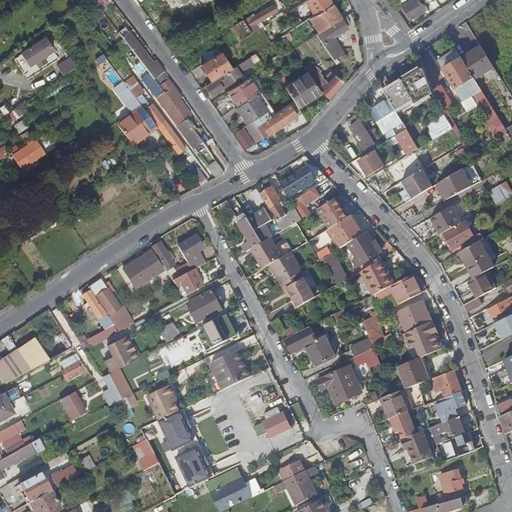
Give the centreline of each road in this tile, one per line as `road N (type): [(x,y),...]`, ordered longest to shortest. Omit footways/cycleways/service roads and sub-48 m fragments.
road 1 (residential): [(313,139),(445,292),(511,498)]
road 2 (residential): [(198,202),(324,433),(359,419),(398,511)]
road 3 (residential): [(198,202),(106,253),(0,329)]
road 4 (residential): [(251,174),(123,0)]
